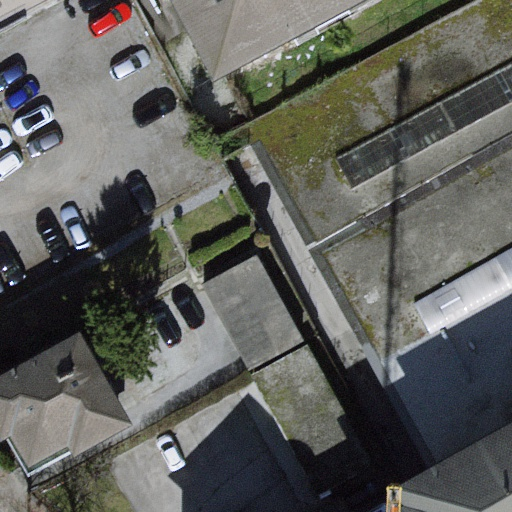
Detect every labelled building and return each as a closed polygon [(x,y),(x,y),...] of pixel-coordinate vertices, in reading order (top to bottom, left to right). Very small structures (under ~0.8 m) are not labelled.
[(172,0),(224,96),(405,0),(172,0)] [(511,0),(476,0),(247,129),(434,480),(511,438),(511,0)] [(261,259),(206,288),(253,376),(308,347),(261,259)] [(308,347),(253,376),(327,511),(383,481),(308,347)] [(86,350),(0,398),(0,412),(46,495),(138,444),(86,350)] [(411,511),(511,511),(511,438),(434,480),(405,500),(411,511)]
